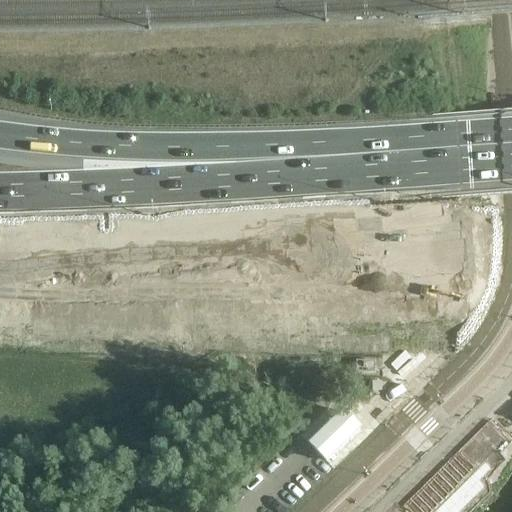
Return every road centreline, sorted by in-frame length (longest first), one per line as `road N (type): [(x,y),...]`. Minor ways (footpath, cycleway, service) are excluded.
road 1 (motorway): [(0,123),(511,94)]
road 2 (motorway): [(0,236),(356,240)]
road 3 (motorway): [(0,137),(313,165)]
road 4 (unclassified): [(315,511),(497,326),(511,274)]
road 5 (motorway): [(62,189),(356,240)]
road 6 (motorway): [(62,189),(313,165)]
road 7 (motorway): [(313,165),(511,148)]
road 8 (unclassified): [(511,195),(497,0)]
road 9 (motorway): [(356,240),(511,243)]
